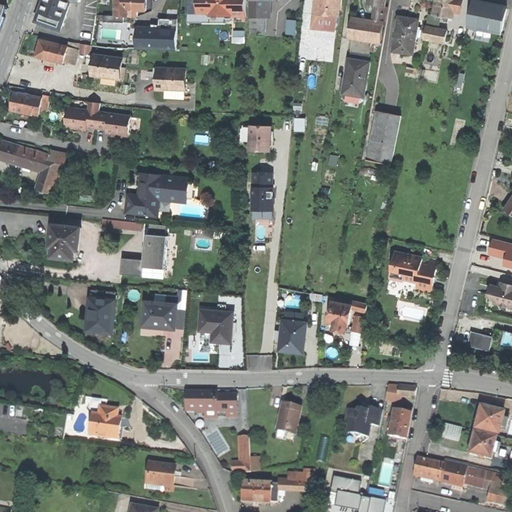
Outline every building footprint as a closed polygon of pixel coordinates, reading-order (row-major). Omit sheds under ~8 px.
[(74,0),(81,1),(81,0),(44,0),(37,21),(62,30),(68,13),(72,0),(74,0)] [(147,10),(146,0),(116,0),(117,16),(132,16),(132,10),(147,10)] [(187,13),(198,13),(198,0),(186,0),(187,13)] [(230,15),(230,14),(242,14),(246,14),(245,0),(198,0),(198,13),(210,13),(210,15),(230,15)] [(270,0),(250,0),(251,18),(266,18),(269,18),(269,8),(270,8),(270,0)] [(340,0),(315,0),(315,3),(314,7),(318,7),(317,14),(324,15),(324,18),(336,19),(336,16),(339,16),(340,0)] [(445,17),(449,18),(453,18),(454,12),(460,13),(462,0),(437,0),(434,15),(441,16),(445,17)] [(491,5),(473,1),(468,26),(492,31),(502,33),(507,8),(491,5)] [(386,7),(377,6),(374,23),(384,24),(386,7)] [(439,29),(441,16),(434,15),(429,14),(427,27),(439,29)] [(400,17),(393,51),(413,55),(417,32),(419,21),(400,17)] [(266,18),(251,18),(251,34),(266,34),(266,18)] [(381,43),(384,24),(374,23),(352,19),(349,38),(372,41),(381,43)] [(286,34),(295,36),(297,21),(287,20),(286,34)] [(427,27),(424,39),(446,43),(447,36),(448,30),(439,29),(427,27)] [(151,29),(138,28),(137,48),(141,48),(177,49),(178,30),(151,29)] [(245,32),(234,32),(234,42),(245,42),(245,34),(245,32)] [(64,63),(64,61),(68,48),(68,47),(40,39),(37,51),(36,56),(46,59),(56,61),(64,63)] [(68,47),(68,48),(77,50),(80,51),(81,44),(80,43),(69,42),(68,47)] [(77,50),(68,48),(64,61),(74,64),(77,50)] [(352,50),(351,60),(361,62),(363,56),(360,52),(352,50)] [(123,58),(95,55),(94,62),(92,75),(120,79),(121,69),(123,58)] [(361,62),(351,60),(350,60),(347,74),(344,91),(344,93),(347,94),(360,96),(364,97),(369,63),(361,62)] [(166,90),(183,91),(186,91),(186,82),(187,69),(159,68),(159,70),(158,77),(158,90),(166,90)] [(182,99),(183,91),(166,90),(166,98),(182,99)] [(41,115),(41,114),(44,98),(44,97),(15,92),(13,104),(12,110),(41,115)] [(346,102),(359,105),(360,96),(347,94),(346,102)] [(44,98),(41,114),(47,115),(50,99),(44,98)] [(91,102),(90,111),(100,112),(101,103),(91,102)] [(88,127),(90,111),(69,109),(67,128),(78,129),(88,130),(88,127)] [(108,129),(110,113),(100,112),(90,111),(88,127),(108,129)] [(367,159),(392,165),(402,116),(395,115),(389,114),(383,112),(377,111),(367,159)] [(132,116),(110,113),(108,129),(108,132),(112,133),(113,133),(129,135),(132,116)] [(306,119),(295,118),(295,131),(306,131),(306,119)] [(250,143),(251,126),(242,125),(240,142),(250,143)] [(271,127),(251,126),(250,143),(250,149),(270,150),(271,136),(271,130),(271,127)] [(68,153),(52,149),(51,155),(5,141),(1,152),(0,155),(0,158),(44,171),(39,189),(53,194),(62,163),(66,165),(68,153)] [(128,194),(126,213),(158,218),(161,195),(189,198),(190,177),(142,172),(141,186),(141,189),(140,196),(128,194)] [(260,173),(254,172),(253,211),(274,211),(274,198),(273,198),(273,188),(271,188),(271,173),(260,173)] [(274,211),(253,211),(253,220),(274,220),(274,211)] [(103,226),(142,230),(142,223),(103,220),(103,226)] [(150,224),(150,235),(166,236),(167,225),(150,224)] [(79,250),(81,228),(52,225),(50,247),(53,247),(52,257),(60,258),(74,260),(75,250),(79,250)] [(150,235),(147,234),(146,250),(145,260),(144,268),(165,270),(168,236),(166,236),(150,235)] [(404,278),(418,281),(416,287),(432,290),(435,277),(431,276),(434,263),(431,262),(423,260),(423,258),(395,252),(389,278),(404,281),(404,278)] [(143,276),(144,268),(145,260),(123,258),(122,275),(143,276)] [(495,302),(501,304),(501,305),(503,308),(507,308),(509,306),(511,306),(511,282),(504,280),(503,284),(503,286),(492,283),(489,295),(497,297),(495,302)] [(92,290),(91,297),(116,299),(117,292),(92,290)] [(179,298),(177,298),(177,304),(178,304),(178,306),(186,306),(187,292),(180,291),(179,298)] [(323,296),(311,294),(310,301),(322,302),(323,296)] [(116,299),(91,297),(89,330),(101,331),(113,332),(116,299)] [(169,303),(146,301),(144,326),(159,328),(176,329),(176,328),(178,306),(178,304),(177,304),(177,298),(169,297),(169,303)] [(349,326),(353,309),(353,305),(351,305),(332,301),(329,315),(326,315),(324,322),(334,324),(340,325),(348,326),(349,326)] [(352,301),(351,305),(353,305),(353,309),(366,311),(368,304),(352,301)] [(186,306),(178,306),(176,328),(184,328),(186,306)] [(234,313),(202,311),(201,331),(213,332),(220,332),(219,342),(232,343),(234,313)] [(287,313),(287,320),(303,322),(304,314),(287,313)] [(353,330),(363,332),(365,317),(356,316),(353,330)] [(304,354),(308,323),(303,322),(287,320),(283,320),(280,351),(291,352),(304,354)] [(347,333),(348,326),(340,325),(334,324),(333,331),(347,333)] [(500,346),(511,349),(511,332),(504,330),(500,346)] [(494,337),(471,331),(467,346),(490,352),(494,337)] [(408,395),(415,396),(417,388),(389,385),(386,401),(401,404),(403,395),(408,395)] [(217,417),(217,411),(217,395),(217,392),(187,392),(187,406),(187,411),(206,411),(206,417),(217,417)] [(217,395),(217,411),(227,411),(227,416),(237,416),(237,394),(217,395)] [(118,417),(119,409),(113,409),(107,408),(105,416),(100,415),(101,407),(106,408),(108,400),(87,398),(86,405),(88,406),(88,407),(93,414),(90,435),(119,439),(121,427),(116,426),(118,417)] [(277,430),(295,434),(302,408),(284,403),(281,413),(277,430)] [(396,409),(391,435),(407,438),(411,423),(414,407),(406,405),(405,411),(396,409)] [(509,420),(503,419),(505,412),(502,412),(503,408),(496,407),(495,410),(489,409),(482,407),(482,409),(478,410),(477,415),(479,418),(476,428),(499,435),(501,428),(507,429),(509,420)] [(346,422),(349,426),(353,433),(357,438),(362,436),(369,436),(371,425),(381,427),(384,411),(368,408),(368,411),(365,410),(364,413),(359,412),(349,409),(346,422)] [(444,436),(458,440),(461,428),(447,424),(444,436)] [(491,459),(493,453),(496,443),(497,438),(475,432),(472,443),(469,445),(468,449),(470,453),(481,456),(491,459)] [(241,458),(251,458),(251,456),(250,435),(240,436),(241,458)] [(511,439),(497,436),(497,438),(496,443),(501,444),(499,453),(498,458),(507,460),(508,455),(511,456),(511,439)] [(496,443),(493,453),(496,454),(497,452),(499,453),(501,444),(496,443)] [(233,472),(252,472),(251,458),(241,458),(241,460),(233,460),(233,472)] [(441,482),(445,463),(418,458),(417,466),(414,477),(441,482)] [(445,463),(441,482),(463,487),(464,483),(467,469),(468,466),(445,461),(445,463)] [(149,488),(175,491),(177,478),(178,466),(152,463),(149,488)] [(511,478),(467,469),(464,483),(492,489),(509,493),(511,478)] [(279,479),(279,484),(279,489),(314,491),(312,474),(289,473),(289,480),(279,479)] [(330,492),(338,494),(338,492),(358,496),(361,482),(334,476),(330,492)] [(271,503),(272,483),(244,482),(243,502),(257,503),(271,503)] [(511,493),(509,493),(492,489),(489,500),(509,505),(511,493)] [(358,496),(338,492),(338,494),(335,507),(359,511),(362,499),(361,496),(358,496)] [(365,494),(364,497),(371,499),(368,511),(384,511),(387,498),(365,494)] [(364,497),(361,496),(362,499),(359,511),(368,511),(371,499),(364,497)]
